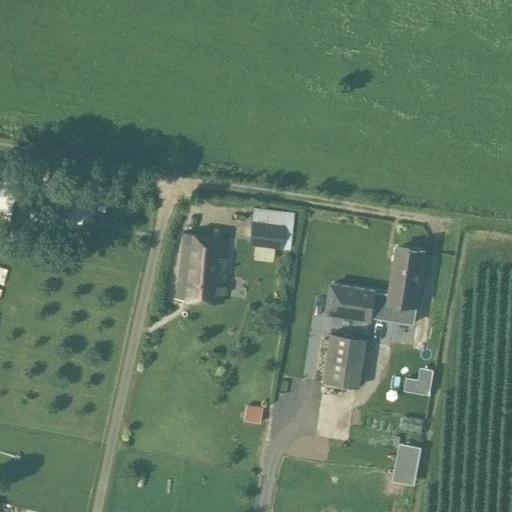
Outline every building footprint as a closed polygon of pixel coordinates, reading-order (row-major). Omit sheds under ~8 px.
[(65,220),(69,198),(33,192),(29,214),(65,220)] [(284,225),(251,221),(248,245),(281,249),(284,225)] [(182,233),(175,298),(221,303),(224,275),(221,275),(225,238),(182,233)] [(357,287),(353,314),(392,320),(395,302),(417,306),(425,252),(397,247),(390,292),(357,287)] [(363,338),(331,333),(323,382),(356,387),(363,338)] [(246,404),(243,420),(259,423),(262,407),(246,404)] [(402,470),(416,473),(421,447),(407,444),(402,470)]
